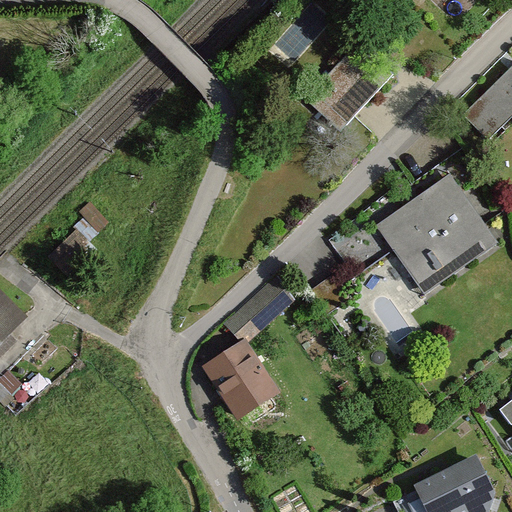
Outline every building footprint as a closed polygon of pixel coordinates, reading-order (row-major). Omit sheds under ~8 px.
[(373,137),(354,117),(406,68),(370,31),(298,99),(353,156),(373,137)] [(511,66),(465,115),(488,137),(511,113),(511,66)] [(372,226),(416,287),(491,234),(447,172),(372,226)] [(71,278),(97,250),(77,232),(51,260),(71,278)] [(0,343),(31,312),(0,282),(0,343)] [(200,364),(236,420),(279,392),(243,336),(200,364)] [(511,396),(496,408),(510,427),(511,424),(511,396)] [(415,481),(428,511),(476,511),(498,502),(477,454),(415,481)]
